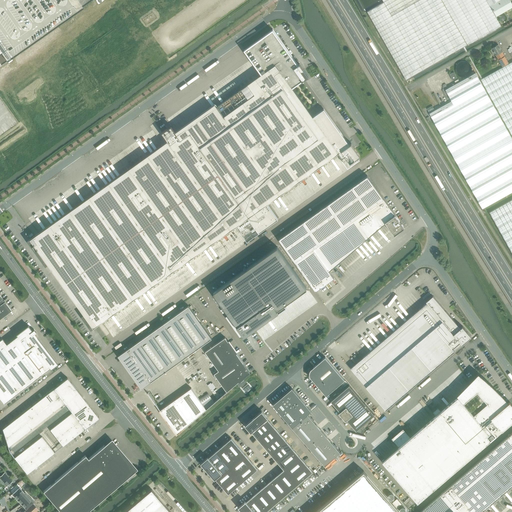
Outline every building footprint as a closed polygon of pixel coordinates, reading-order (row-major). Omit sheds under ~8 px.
[(0,0),(0,63),(1,63),(7,59),(8,61),(12,58),(11,56),(77,10),(83,6),(82,4),(87,0),(0,0)] [(382,0),(384,1),(383,2),(367,11),(367,12),(391,54),(405,79),(502,25),(497,16),(490,5),(499,0),(382,0)] [(499,0),(490,5),(497,16),(511,7),(511,4),(509,0),(499,0)] [(34,236),(31,239),(34,244),(33,245),(36,249),(38,248),(50,267),(94,327),(98,324),(109,316),(110,315),(129,302),(130,301),(168,274),(169,274),(190,258),(191,258),(211,244),(212,243),(225,233),(226,232),(236,225),(247,240),(248,240),(278,218),(267,203),(339,152),(347,164),(360,155),(356,149),(355,147),(354,147),(351,149),(351,148),(351,147),(351,146),(350,145),(349,146),(336,127),(323,110),(313,117),(292,88),(302,81),(302,80),(309,76),(304,69),(300,63),(298,65),(273,30),(248,47),(245,50),(248,54),(262,74),(248,83),(244,86),(190,125),(189,126),(177,134),(177,133),(175,131),(171,125),(171,126),(167,128),(162,132),(167,140),(168,141),(163,144),(38,233),(34,236)] [(498,45),(490,50),(492,53),(494,52),(502,67),(508,63),(498,45)] [(508,64),(481,79),(511,135),(511,199),(489,212),(511,252),(511,61),(511,62),(508,64)] [(432,106),(427,109),(429,113),(432,119),(485,89),(475,73),(452,85),(450,87),(445,89),(452,101),(440,107),(435,110),(432,106)] [(511,138),(485,89),(432,119),(482,208),(511,191),(511,138)] [(0,134),(12,128),(9,123),(0,128),(0,134)] [(279,238),(279,239),(316,290),(334,277),(329,271),(386,223),(391,230),(392,230),(394,233),(400,229),(401,229),(403,228),(404,227),(403,227),(404,226),(368,175),(367,176),(279,238)] [(248,267),(213,292),(237,325),(244,335),(245,335),(248,332),(252,329),(253,329),(252,327),(307,288),(277,246),(248,267)] [(0,295),(0,316),(10,309),(0,295)] [(388,336),(351,368),(386,409),(454,350),(452,348),(460,341),(462,344),(471,336),(462,326),(460,328),(433,296),(426,301),(427,303),(388,336)] [(145,336),(118,355),(142,388),(212,338),(210,336),(201,323),(196,316),(188,305),(145,336)] [(2,338),(0,339),(0,397),(4,402),(56,362),(44,346),(36,336),(34,333),(36,332),(33,329),(32,330),(29,326),(24,330),(23,329),(16,334),(17,335),(16,336),(6,344),(2,338)] [(225,337),(205,351),(219,370),(239,356),(225,337)] [(219,371),(214,374),(226,391),(226,392),(244,377),(248,374),(250,372),(249,371),(248,369),(239,356),(219,370),(219,371)] [(310,372),(310,374),(310,376),(311,377),(311,378),(316,384),(335,368),(325,357),(313,367),(313,368),(312,369),(311,370),(310,372)] [(335,368),(316,384),(319,387),(320,387),(327,395),(328,394),(345,379),(335,368)] [(69,376),(5,427),(13,447),(69,403),(74,408),(18,454),(31,472),(101,416),(69,376)] [(384,459),(383,460),(418,501),(511,420),(511,403),(509,401),(503,406),(479,378),(472,384),(441,410),(438,407),(433,411),(436,415),(410,437),(403,428),(392,438),(399,446),(384,459)] [(349,385),(331,400),(356,430),(374,414),(349,385)] [(191,388),(160,410),(177,434),(187,425),(206,409),(203,404),(199,399),(191,388)] [(291,389),(273,404),(325,465),(340,452),(308,414),(312,411),(293,389),(291,389)] [(208,393),(199,399),(203,404),(211,398),(208,393)] [(262,412),(254,418),(266,432),(273,426),(262,412)] [(248,424),(246,425),(248,427),(258,439),(266,432),(254,418),(248,424)] [(273,426),(266,432),(272,440),(280,433),(273,426)] [(266,432),(258,439),(264,446),(272,440),(266,432)] [(481,511),(511,485),(511,432),(440,494),(419,511),(481,511)] [(280,433),(272,440),(279,448),(286,441),(280,433)] [(231,438),(223,445),(237,460),(244,453),(231,438)] [(272,440),(264,446),(271,454),(279,448),(272,440)] [(286,441),(279,448),(285,455),(293,449),(286,441)] [(104,445),(89,458),(114,488),(125,479),(123,477),(134,468),(111,442),(106,447),(104,445)] [(223,445),(216,451),(223,459),(229,466),(237,460),(223,445)] [(279,448),(271,454),(277,462),(285,455),(279,448)] [(285,455),(277,462),(284,469),(299,456),(293,449),(285,455)] [(216,451),(202,463),(209,471),(223,459),(216,451)] [(237,460),(229,466),(235,474),(248,463),(251,461),(248,457),(244,453),(237,460)] [(85,455),(64,473),(92,507),(114,488),(89,458),(88,459),(85,455)] [(299,456),(284,469),(290,477),(306,464),(299,456)] [(223,459),(209,471),(215,478),(229,466),(223,459)] [(248,463),(235,474),(242,482),(248,477),(257,469),(251,461),(248,463)] [(306,464),(290,477),(297,485),(312,471),(306,464)] [(229,466),(215,478),(222,486),(235,474),(229,466)] [(284,469),(276,476),(289,491),(297,485),(290,477),(284,469)] [(399,511),(364,471),(315,511),(399,511)] [(4,473),(0,476),(0,481),(5,487),(12,481),(4,473)] [(64,473),(43,491),(60,511),(86,511),(92,507),(64,473)] [(235,474),(222,486),(228,494),(242,482),(235,474)] [(276,476),(269,482),(282,498),(289,491),(276,476)] [(269,482),(261,489),(274,504),(282,498),(269,482)] [(19,488),(12,494),(25,509),(22,511),(36,511),(39,510),(33,503),(34,502),(31,498),(30,498),(25,492),(24,493),(19,488)] [(152,489),(124,511),(171,511),(170,510),(152,489)] [(261,489),(253,495),(267,510),(274,504),(261,489)] [(248,500),(240,507),(243,511),(264,511),(267,510),(253,495),(248,500)] [(402,504),(397,498),(392,503),(397,508),(402,504)]
